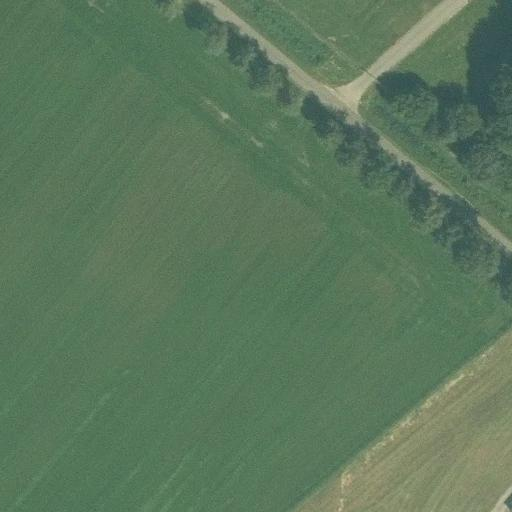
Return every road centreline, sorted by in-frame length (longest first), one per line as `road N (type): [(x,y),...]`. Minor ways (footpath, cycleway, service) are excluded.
road 1 (unclassified): [(511,255),(204,0)]
road 2 (unknown): [(343,115),(473,0)]
